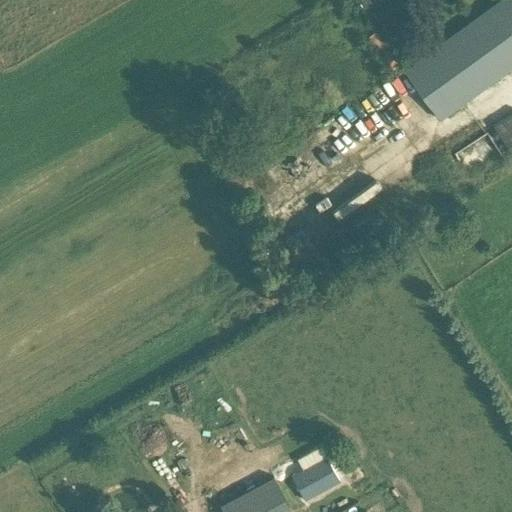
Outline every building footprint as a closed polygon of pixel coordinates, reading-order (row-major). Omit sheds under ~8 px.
[(377,0),(361,0),(368,10),(379,2),(377,0)] [(511,0),(498,0),(404,68),(440,118),(511,66),(511,0)] [(511,111),(493,124),(511,153),(511,111)] [(451,153),(468,177),(501,154),(484,130),(451,153)] [(328,454),(291,475),(306,499),(342,478),(328,454)] [(231,511),(285,511),(297,505),(278,472),(226,502),(231,511)]
